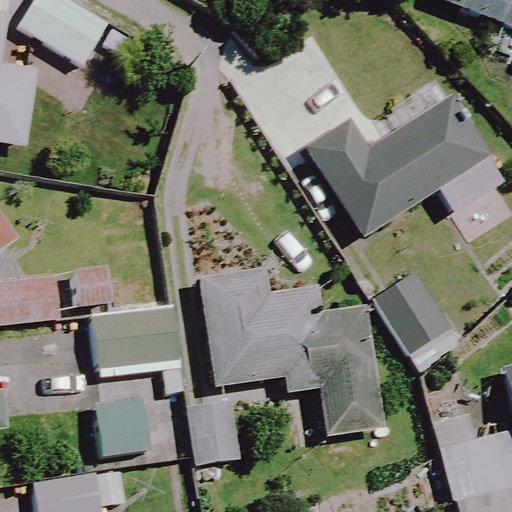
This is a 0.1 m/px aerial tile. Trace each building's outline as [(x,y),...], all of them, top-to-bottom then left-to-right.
[(0,16),(2,0),(0,0),(0,152),(18,154),(28,79),(0,75),(0,16)] [(101,31),(45,0),(28,0),(8,37),(76,75),(101,31)] [(511,0),(427,0),(426,4),(511,38),(511,0)] [(496,192),(443,108),(361,160),(343,131),(299,159),(355,248),(432,199),(447,223),(496,192)] [(0,261),(14,253),(0,231),(0,261)] [(0,335),(56,329),(55,321),(103,315),(99,278),(0,289),(0,335)] [(454,354),(409,284),(368,310),(413,380),(454,354)] [(311,325),(305,289),(193,306),(207,398),(275,388),(278,404),(310,399),(318,448),(371,439),(353,318),(311,325)] [(169,378),(161,317),(85,328),(94,389),(169,378)] [(511,511),(511,375),(493,380),(508,441),(435,458),(448,511),(511,511)] [(140,460),(132,410),(87,417),(94,466),(140,460)] [(235,469),(226,410),(181,417),(189,476),(235,469)] [(110,511),(105,480),(27,492),(29,511),(110,511)]
